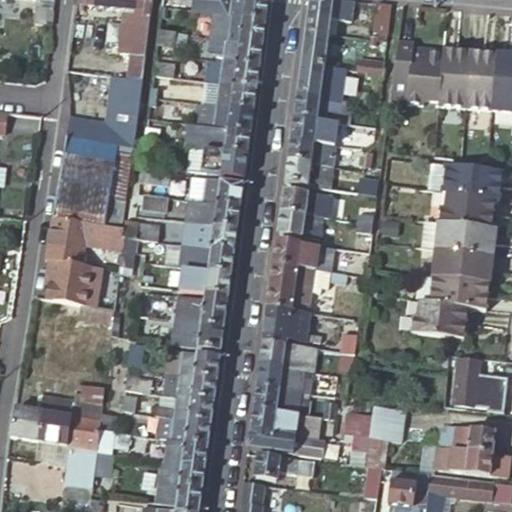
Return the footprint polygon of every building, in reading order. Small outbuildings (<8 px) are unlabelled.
[(152,0),(76,0),(76,5),(124,9),(134,10),(127,58),(125,79),(142,81),(146,44),(152,0)] [(267,0),(164,0),(175,1),(174,9),(213,14),(227,16),(266,22),(268,1),(267,0)] [(305,32),(328,35),(329,26),(333,1),(326,0),(314,0),(308,5),(305,32)] [(349,28),(353,2),(333,1),(329,26),(349,28)] [(389,18),(391,6),(375,4),(374,17),(389,18)] [(134,10),(124,9),(118,56),(127,58),(134,10)] [(50,27),(52,12),(36,10),(34,25),(50,27)] [(224,39),(227,16),(213,14),(210,37),(210,38),(224,39)] [(262,45),(266,22),(227,16),(224,39),(224,40),(262,45)] [(387,34),(389,18),(374,17),(372,32),(387,34)] [(305,32),(300,64),(324,68),(328,35),(305,32)] [(222,51),(224,40),(224,39),(210,38),(208,49),(222,51)] [(259,67),(262,45),(224,40),(222,51),(221,63),(259,67)] [(398,42),(389,103),(421,106),(422,101),(437,102),(441,55),(411,53),(412,48),(412,44),(398,42)] [(441,55),(437,102),(436,107),(463,110),(468,53),(454,51),(454,56),(441,55)] [(483,54),(468,53),(463,110),(489,112),(494,60),(482,59),(483,54)] [(511,56),(507,56),(507,61),(494,60),(489,112),(511,113),(511,56)] [(218,85),(221,63),(207,61),(204,83),(218,85)] [(357,62),(355,74),(366,75),(365,78),(383,79),(384,65),(357,62)] [(256,90),(259,67),(221,63),(218,85),(256,90)] [(154,64),(153,77),(172,79),(174,66),(154,64)] [(300,64),(296,96),(319,99),(324,68),(300,64)] [(319,99),(319,101),(332,103),(338,103),(343,72),(324,68),(319,99)] [(141,87),(142,81),(125,79),(112,78),(112,83),(141,87)] [(136,127),(141,87),(112,83),(111,83),(106,123),(136,127)] [(253,111),(256,90),(218,85),(215,106),(253,111)] [(296,96),(293,118),(316,122),(317,118),(319,101),(319,99),(296,96)] [(317,118),(316,122),(335,124),(338,103),(332,103),(319,101),(317,118)] [(338,103),(335,124),(350,126),(352,104),(342,102),(338,103)] [(211,128),(251,133),(253,111),(215,106),(211,128)] [(134,148),(136,127),(106,123),(69,118),(52,219),(87,224),(122,230),(123,230),(125,222),(132,164),(134,148)] [(293,118),(290,140),(313,143),(316,122),(293,118)] [(316,122),(313,143),(332,146),(335,124),(316,122)] [(189,147),(208,150),(211,128),(187,125),(184,147),(189,147)] [(208,150),(248,155),(251,133),(211,128),(208,150)] [(290,140),(287,161),(311,164),(313,143),(290,140)] [(313,143),(311,164),(329,167),(332,146),(313,143)] [(186,171),(205,173),(208,150),(189,147),(186,171)] [(134,148),(132,164),(146,166),(148,149),(134,148)] [(205,173),(244,179),(248,155),(208,150),(205,173)] [(287,161),(284,185),(307,188),(311,164),(287,161)] [(311,164),(307,188),(325,191),(329,167),(311,164)] [(451,194),(494,199),(498,200),(500,185),(495,184),(497,172),(450,166),(446,194),(451,194)] [(167,187),(168,174),(147,171),(138,182),(138,183),(167,187)] [(191,201),(202,203),(205,179),(194,178),(191,178),(187,201),(191,201)] [(202,203),(240,208),(243,185),(205,179),(202,203)] [(376,198),(378,183),(360,180),(357,195),(366,197),(376,198)] [(283,192),(280,213),(304,217),(323,219),(325,220),(328,198),(283,192)] [(443,224),(490,230),(494,199),(451,194),(449,210),(445,209),(443,224)] [(164,213),(165,198),(142,195),(140,209),(164,213)] [(375,208),(376,198),(366,197),(365,206),(375,208)] [(184,223),(199,225),(202,203),(191,201),(187,201),(184,223)] [(199,225),(237,230),(240,208),(202,203),(199,225)] [(358,217),(374,218),(375,208),(365,206),(360,206),(358,217)] [(280,213),(277,235),(300,239),(304,217),(280,213)] [(304,217),(300,239),(320,241),(323,219),(304,217)] [(357,225),(372,227),(374,218),(358,217),(357,225)] [(52,219),(45,261),(52,262),(80,265),(83,246),(87,224),(52,219)] [(125,222),(123,230),(122,239),(136,241),(137,241),(139,225),(139,224),(125,222)] [(181,246),(196,248),(199,225),(184,223),(181,246)] [(87,224),(83,246),(118,252),(122,230),(87,224)] [(440,250),(492,257),(493,243),(488,242),(490,230),(443,224),(440,250)] [(139,225),(137,241),(146,242),(158,244),(160,228),(139,225)] [(196,248),(234,253),(237,230),(199,225),(196,248)] [(368,235),(371,236),(372,227),(357,225),(356,233),(368,235)] [(366,249),(368,235),(356,233),(354,247),(366,249)] [(121,254),(134,255),(136,241),(122,239),(121,254)] [(276,243),(272,266),(315,272),(318,249),(276,243)] [(189,270),(207,273),(208,268),(193,265),(196,248),(181,246),(178,269),(189,270)] [(207,273),(231,276),(234,253),(196,248),(193,265),(208,268),(207,273)] [(318,249),(315,272),(329,274),(331,274),(334,251),(318,249)] [(440,250),(437,277),(484,282),(485,271),(490,272),(492,257),(440,250)] [(121,254),(119,268),(132,270),(134,255),(121,254)] [(52,263),(51,269),(100,277),(101,271),(80,267),(52,263)] [(272,266),(269,288),(319,294),(321,281),(328,282),(329,274),(315,272),(272,266)] [(51,269),(45,306),(94,313),(100,277),(51,269)] [(353,277),(365,279),(366,270),(354,269),(353,277)] [(204,294),(228,297),(231,276),(207,273),(189,270),(186,292),(204,294)] [(329,274),(328,282),(328,283),(345,286),(346,276),(331,274),(329,274)] [(434,303),(467,307),(485,309),(487,295),(482,295),(484,282),(437,277),(434,303)] [(269,288),(267,309),(309,315),(323,317),(324,309),(318,308),(319,294),(269,288)] [(174,322),(224,329),(228,297),(204,294),(203,301),(177,298),(174,322)] [(434,303),(420,301),(418,318),(413,317),(411,334),(463,340),(467,307),(434,303)] [(267,309),(262,343),(286,347),(287,340),(306,343),(306,342),(320,344),(321,338),(306,336),(309,315),(267,309)] [(113,317),(111,338),(117,339),(120,318),(113,317)] [(338,329),(339,319),(327,318),(326,327),(338,329)] [(171,346),(220,353),(224,329),(174,322),(171,346)] [(341,354),(355,356),(357,340),(343,338),(341,354)] [(262,343),(258,366),(312,373),(315,374),(318,351),(286,347),(262,343)] [(132,347),(129,369),(140,371),(143,349),(132,347)] [(167,374),(178,376),(181,353),(170,352),(167,374)] [(178,376),(216,381),(219,358),(181,353),(178,376)] [(452,406),(472,409),(476,382),(483,383),(483,377),(477,376),(479,365),(459,362),(452,406)] [(258,366),(255,387),(302,394),(304,378),(311,379),(312,373),(258,366)] [(494,378),(511,379),(511,367),(496,366),(494,378)] [(304,378),(302,394),(312,395),(315,374),(312,373),(311,379),(304,378)] [(164,396),(175,397),(178,376),(167,374),(164,396)] [(175,397),(213,402),(216,381),(178,376),(175,397)] [(128,378),(126,392),(151,395),(153,381),(128,378)] [(476,382),(472,409),(479,410),(483,383),(476,382)] [(255,387),(252,409),(299,415),(301,401),(302,394),(255,387)] [(40,415),(42,415),(100,424),(101,415),(104,391),(88,389),(86,405),(43,398),(40,415)] [(126,396),(123,414),(131,415),(134,397),(126,396)] [(172,419),(210,424),(213,402),(175,397),(173,408),(172,419)] [(301,401),(299,415),(309,417),(310,402),(301,401)] [(327,401),(324,419),(330,420),(331,414),(336,415),(337,403),(327,401)] [(154,417),(172,419),(173,408),(151,405),(149,417),(154,417)] [(252,409),(249,432),(296,438),(299,415),(252,409)] [(371,440),(383,441),(385,425),(386,410),(375,409),(373,419),(371,439),(371,440)] [(405,413),(386,410),(385,425),(403,427),(405,413)] [(15,411),(10,439),(37,443),(42,415),(40,415),(15,411)] [(37,443),(38,443),(71,448),(97,452),(97,449),(99,431),(100,424),(42,415),(37,443)] [(101,415),(100,424),(99,431),(114,433),(116,417),(101,415)] [(299,415),(296,438),(318,442),(321,418),(309,417),(299,415)] [(371,439),(373,419),(348,416),(346,436),(357,437),(371,439)] [(183,442),(207,446),(210,424),(172,419),(154,417),(151,438),(183,442)] [(403,427),(385,425),(383,441),(387,442),(401,444),(403,427)] [(440,432),(438,449),(451,450),(454,428),(447,427),(446,433),(440,432)] [(454,451),(491,455),(494,433),(454,428),(451,450),(454,451)] [(114,433),(99,431),(97,449),(111,450),(114,433)] [(249,432),(247,450),(293,456),(296,438),(249,432)] [(355,452),(369,454),(371,440),(371,439),(357,437),(355,452)] [(296,438),(293,456),(322,460),(324,442),(318,442),(296,438)] [(379,471),(379,470),(383,441),(371,440),(369,454),(367,470),(379,471)] [(387,442),(383,441),(379,470),(384,470),(387,442)] [(163,464),(204,470),(207,446),(183,442),(183,448),(165,446),(163,464)] [(97,452),(71,448),(68,467),(94,470),(96,457),(96,454),(97,452)] [(451,450),(438,449),(435,470),(448,472),(451,450)] [(488,477),(491,455),(454,451),(451,450),(448,472),(488,477)] [(343,466),(367,470),(369,454),(355,452),(344,451),(343,466)] [(113,456),(96,454),(96,457),(101,457),(99,473),(94,472),(94,477),(110,479),(113,456)] [(508,457),(491,455),(488,477),(505,479),(508,457)] [(314,463),(257,457),(253,480),(277,483),(279,474),(312,478),(314,463)] [(163,464),(160,483),(201,489),(204,470),(163,464)] [(94,470),(68,467),(66,486),(92,490),(94,477),(94,472),(94,470)] [(425,511),(427,495),(430,476),(400,472),(399,484),(390,482),(387,506),(425,511)] [(511,504),(511,486),(430,476),(427,495),(511,504)] [(363,499),(375,500),(378,482),(366,480),(363,499)] [(160,483),(157,504),(175,506),(199,509),(201,489),(160,483)] [(242,485),(240,500),(253,502),(254,487),(242,485)] [(92,490),(66,486),(64,502),(90,506),(90,501),(92,490)] [(102,511),(103,502),(90,501),(90,506),(89,511),(102,511)]
